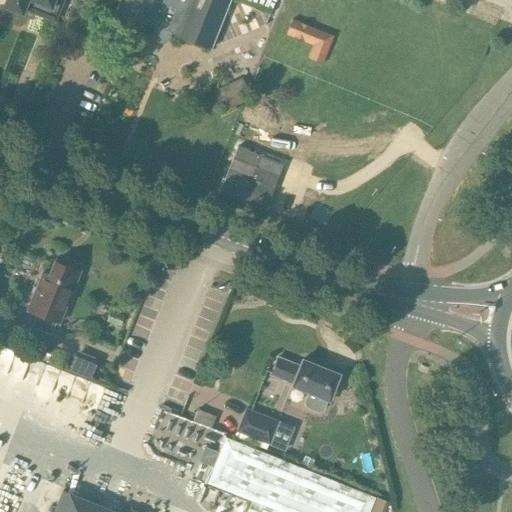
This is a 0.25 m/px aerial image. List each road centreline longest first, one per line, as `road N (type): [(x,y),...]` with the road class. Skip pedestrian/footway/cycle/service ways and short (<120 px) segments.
road 1 (tertiary): [(353,287),(0,150)]
road 2 (unclassified): [(410,292),(423,228),(451,164),(511,89)]
road 3 (unclassified): [(431,511),(398,407),(408,309)]
